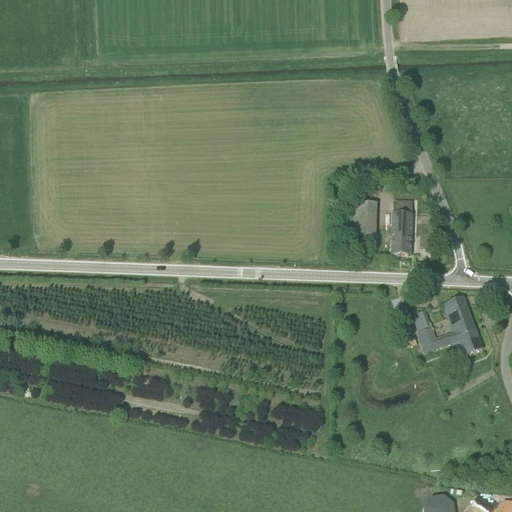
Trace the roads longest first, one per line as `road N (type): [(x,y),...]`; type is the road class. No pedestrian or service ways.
road 1 (tertiary): [(460,282),(0,264)]
road 2 (unclassified): [(460,282),(457,248),(394,87),(387,0)]
